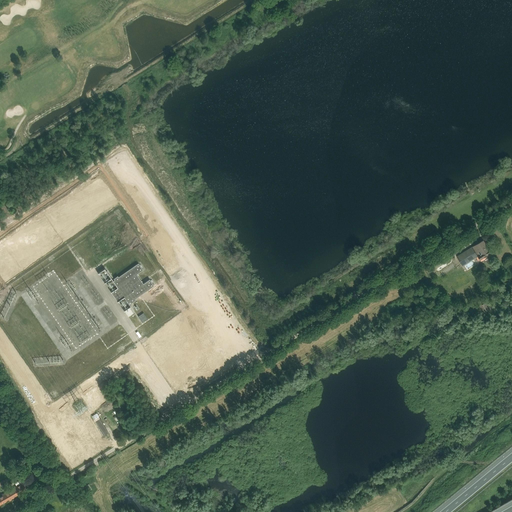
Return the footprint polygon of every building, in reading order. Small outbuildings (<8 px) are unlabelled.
[(109,207),(88,221),(92,227),(113,212),(109,207)] [(123,227),(102,242),(106,248),(127,233),(123,227)] [(489,249),(486,244),(483,240),(457,257),(463,266),(478,256),(480,260),(492,252),(490,249),(489,249)] [(102,260),(93,266),(95,269),(104,263),(102,260)] [(124,297),(130,304),(136,300),(135,299),(154,286),(150,279),(143,284),(137,274),(143,270),(138,263),(118,277),(118,276),(114,279),(115,280),(113,281),(118,288),(111,292),(117,301),(124,297)] [(148,319),(144,313),(138,317),(142,323),(148,319)] [(104,436),(108,433),(100,419),(96,421),(104,436)] [(27,476),(26,476),(15,483),(16,486),(8,491),(9,492),(0,497),(0,504),(12,498),(13,499),(27,490),(24,485),(31,482),(27,476)]
